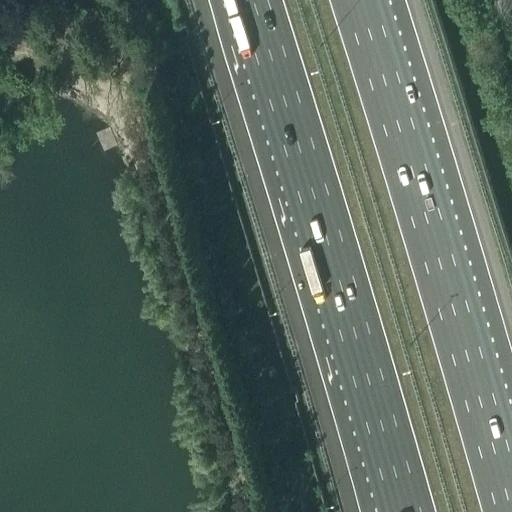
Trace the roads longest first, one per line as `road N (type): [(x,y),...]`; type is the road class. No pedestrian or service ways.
road 1 (motorway): [(509,511),(355,0)]
road 2 (motorway): [(250,0),(404,511)]
